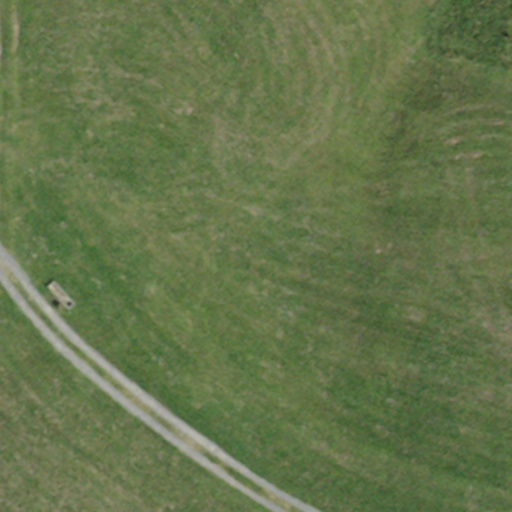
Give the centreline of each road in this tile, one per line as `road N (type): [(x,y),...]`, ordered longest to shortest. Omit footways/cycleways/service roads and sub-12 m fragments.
road 1 (track): [(296,511),(170,428),(47,323),(0,260)]
road 2 (track): [(47,323),(7,209),(8,0)]
